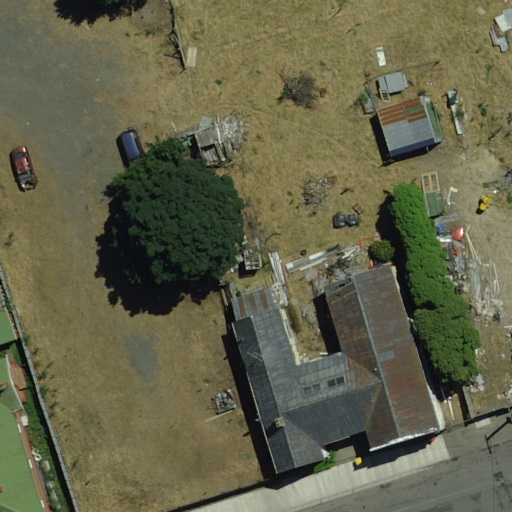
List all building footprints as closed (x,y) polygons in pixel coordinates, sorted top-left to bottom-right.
[(445,101),(390,118),(405,168),(460,151),(445,101)] [(258,170),(237,110),(172,133),(193,193),(258,170)] [(486,191),(459,194),(465,256),(492,254),(486,191)] [(304,323),(246,339),(289,490),(348,473),(342,454),(391,440),(397,461),(463,442),(415,274),(347,293),(365,357),(317,370),(304,323)] [(13,289),(0,292),(0,357),(31,349),(13,289)] [(0,511),(62,511),(21,369),(0,375),(0,511)]
